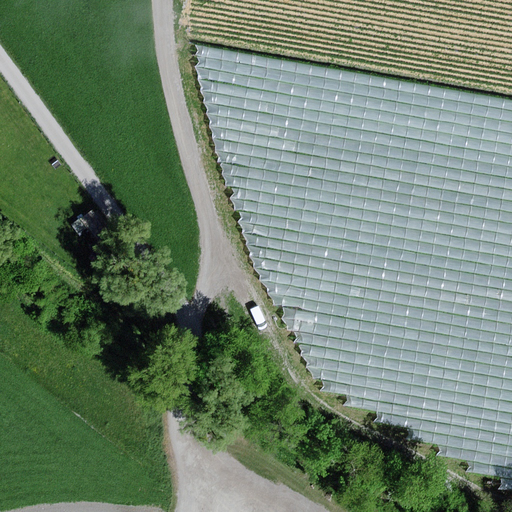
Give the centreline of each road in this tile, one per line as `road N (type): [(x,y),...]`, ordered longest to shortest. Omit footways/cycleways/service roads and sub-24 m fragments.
road 1 (track): [(193,327),(0,54)]
road 2 (track): [(193,327),(206,229),(165,0)]
road 3 (track): [(193,511),(184,391),(193,327)]
